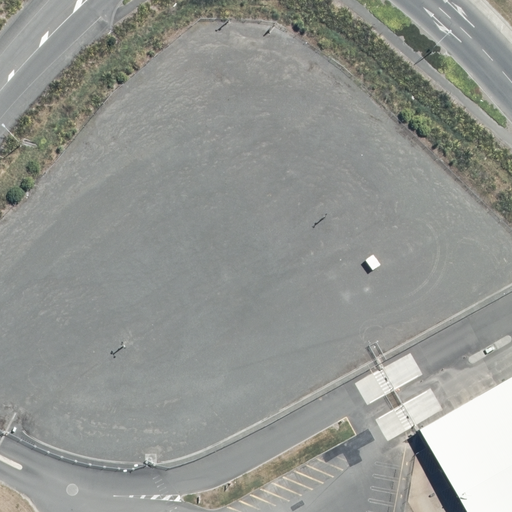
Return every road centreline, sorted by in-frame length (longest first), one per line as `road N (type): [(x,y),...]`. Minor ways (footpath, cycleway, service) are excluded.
road 1 (unknown): [(0,460),(74,498),(143,501),(211,481),(511,327)]
road 2 (unclassified): [(0,88),(86,0)]
